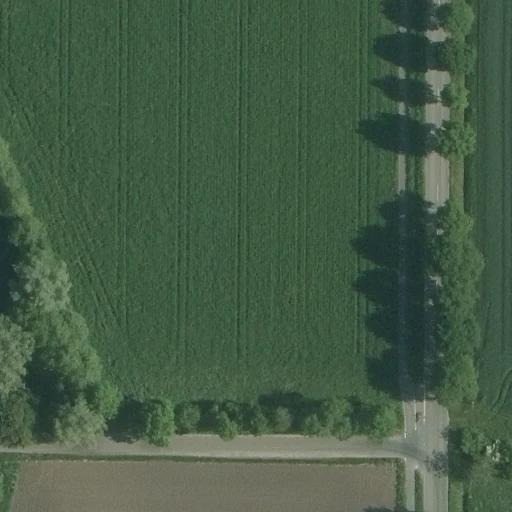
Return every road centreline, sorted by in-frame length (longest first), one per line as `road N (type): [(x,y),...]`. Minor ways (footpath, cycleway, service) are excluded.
road 1 (tertiary): [(439,0),(435,443)]
road 2 (tertiary): [(0,439),(435,443)]
